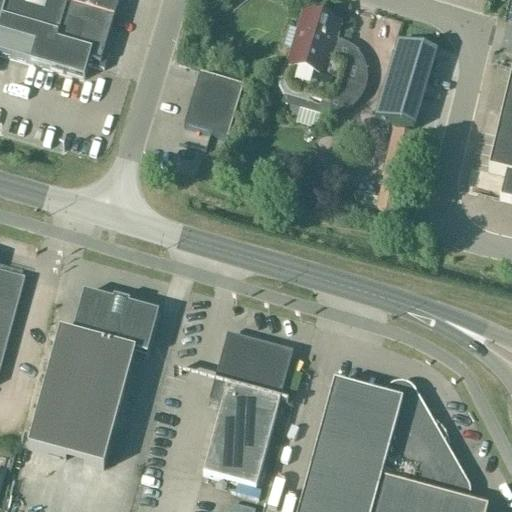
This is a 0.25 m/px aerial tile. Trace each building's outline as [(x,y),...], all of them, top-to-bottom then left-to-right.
[(103,72),(108,55),(103,54),(119,0),(5,0),(0,19),(0,56),(82,81),(87,67),(103,72)] [(328,59),(338,26),(303,15),(288,68),(284,66),(278,88),(283,98),(319,109),(320,104),(326,106),(336,101),(347,65),(328,59)] [(435,56),(397,45),(374,121),(412,133),(435,56)] [(511,74),(489,175),(506,179),(500,204),(511,206),(511,74)] [(242,90),(198,76),(182,130),(226,143),(242,90)] [(298,111),(293,125),(313,133),(319,118),(298,111)] [(0,368),(24,281),(0,274),(0,368)] [(157,317),(83,297),(72,338),(58,334),(27,451),(102,472),(134,355),(146,358),(157,317)] [(221,408),(202,478),(255,492),(292,356),(226,338),(208,405),(221,408)] [(485,511),(467,507),(469,498),(469,494),(468,489),(413,393),(410,390),(406,388),(401,386),(397,386),(393,387),(389,390),(386,393),(383,397),(382,401),(333,387),(298,511),(485,511)] [(162,399),(160,408),(179,413),(181,403),(162,399)]
